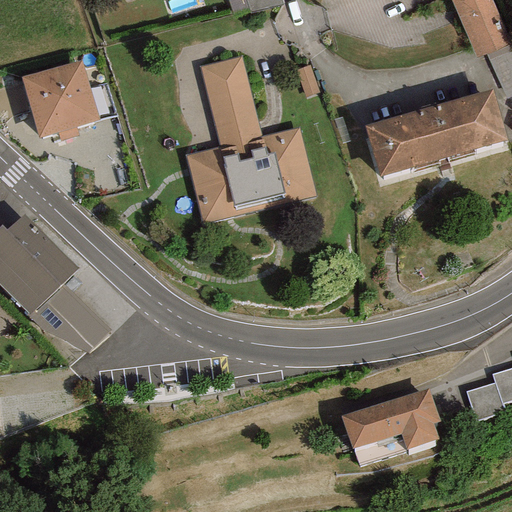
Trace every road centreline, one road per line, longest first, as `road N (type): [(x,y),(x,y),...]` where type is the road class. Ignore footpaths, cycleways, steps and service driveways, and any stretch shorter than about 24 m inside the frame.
road 1 (tertiary): [(511,294),(467,322),(379,346),(285,352),(234,345),(178,325),(151,305),(0,160)]
road 2 (unknown): [(292,28),(341,164)]
road 3 (unknown): [(292,28),(372,18),(421,0)]
